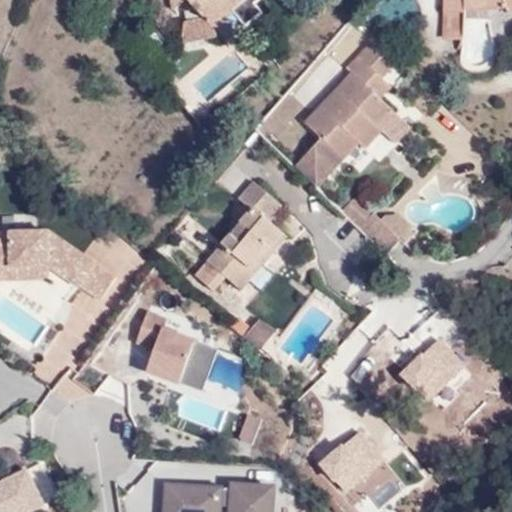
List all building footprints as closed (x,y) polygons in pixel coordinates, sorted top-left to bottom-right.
[(134,10),(119,0),(107,0),(102,8),(123,24),(134,10)] [(119,0),(134,10),(141,0),(119,0)] [(189,0),(204,17),(214,28),(245,0),(172,0),(174,10),(185,0),(189,0)] [(511,0),(444,0),(442,39),(463,39),(465,9),(504,7),(508,9),(511,5),(511,0)] [(215,38),(214,28),(204,17),(184,21),(183,45),(215,38)] [(373,45),(361,58),(384,79),(396,66),(373,45)] [(353,74),(281,150),(319,187),(359,144),(366,148),(381,132),(382,131),(378,127),(394,111),(382,99),(380,98),(375,102),(369,95),(384,79),(361,58),(349,71),(353,74)] [(393,88),(384,79),(369,95),(375,102),(380,98),(382,99),(393,88)] [(382,131),(381,132),(388,139),(405,120),(394,111),(378,127),(382,131)] [(272,246),(284,232),(272,222),(284,207),(255,182),(239,199),(251,209),(195,276),(211,291),(224,276),(236,286),(257,262),(263,267),(277,250),(272,246)] [(355,221),(370,208),(359,195),(344,208),(355,221)] [(385,253),(387,255),(401,241),(400,239),(381,221),(382,220),(375,214),(361,229),(367,236),(369,237),(385,253)] [(400,239),(401,241),(406,245),(415,235),(411,231),(414,228),(399,215),(386,215),(382,220),(381,221),(400,239)] [(359,226),(349,217),(332,234),(353,255),(369,237),(367,236),(361,229),(359,226)] [(0,277),(66,275),(67,291),(111,289),(109,247),(57,249),(56,223),(0,224),(0,277)] [(288,236),(284,232),(272,246),(277,250),(288,236)] [(281,254),(277,250),(263,267),(267,270),(281,254)] [(257,262),(236,286),(242,292),(263,267),(257,262)] [(167,325),(170,312),(147,306),(137,341),(154,346),(147,372),(206,388),(219,339),(167,325)] [(273,328),(257,321),(250,330),(239,322),(233,331),(259,348),(273,328)] [(248,409),(238,438),(254,443),(264,415),(248,409)] [(0,511),(27,511),(47,505),(31,466),(0,478),(0,511)] [(163,511),(226,511),(226,478),(163,479),(163,511)] [(229,511),(277,511),(278,478),(230,478),(229,511)]
